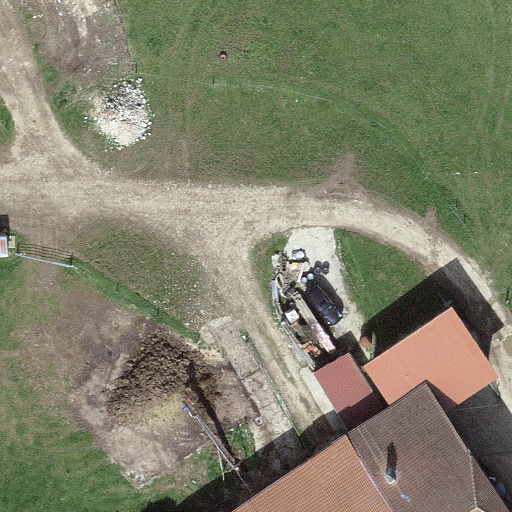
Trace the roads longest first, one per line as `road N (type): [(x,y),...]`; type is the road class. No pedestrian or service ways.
road 1 (track): [(0,204),(344,213),(411,234),(446,256),(498,327)]
road 2 (track): [(0,18),(62,203)]
